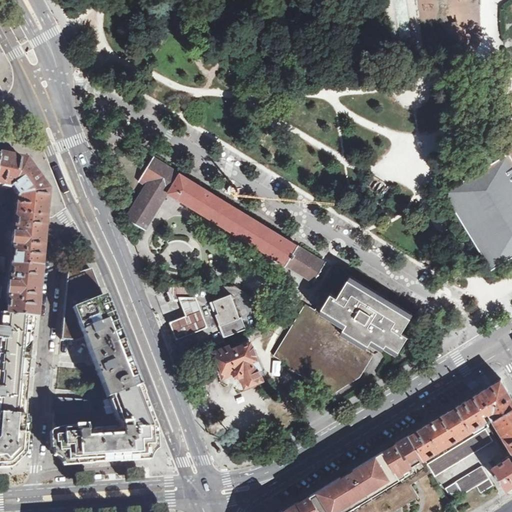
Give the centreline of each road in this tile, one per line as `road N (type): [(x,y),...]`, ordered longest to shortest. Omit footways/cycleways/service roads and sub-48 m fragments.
road 1 (secondary): [(204,493),(204,460),(100,197)]
road 2 (unclassified): [(74,213),(179,462),(204,493)]
road 3 (residential): [(74,213),(55,224),(32,500)]
road 4 (secondary): [(281,473),(497,341)]
road 5 (secondary): [(32,500),(204,493)]
